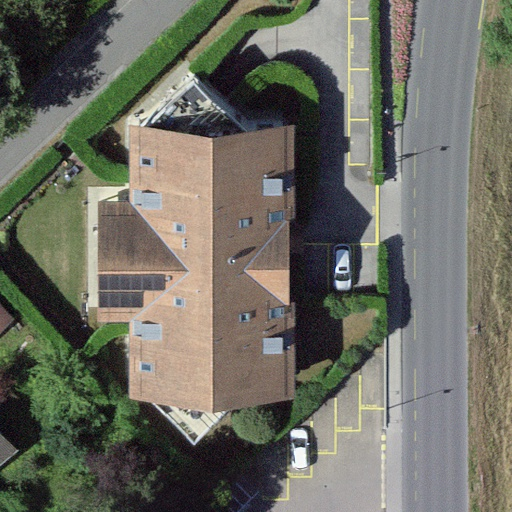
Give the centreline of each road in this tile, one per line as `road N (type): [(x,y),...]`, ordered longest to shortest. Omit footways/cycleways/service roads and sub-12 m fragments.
road 1 (secondary): [(437,511),(441,145),(453,0)]
road 2 (residential): [(161,0),(0,153)]
